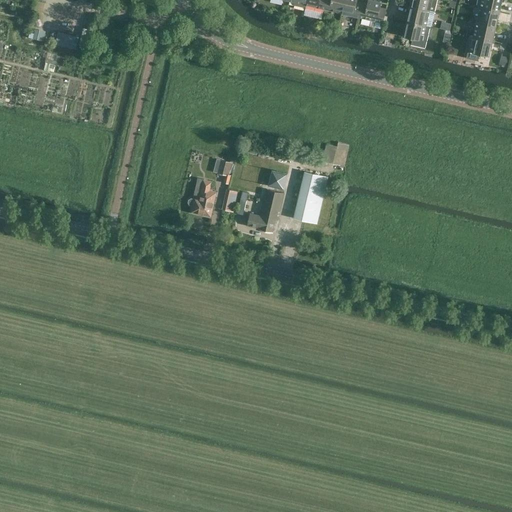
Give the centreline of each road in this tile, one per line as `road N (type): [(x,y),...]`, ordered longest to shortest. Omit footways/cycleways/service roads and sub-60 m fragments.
road 1 (unclassified): [(511,328),(0,209)]
road 2 (unclassified): [(511,111),(257,51),(201,26),(184,2)]
